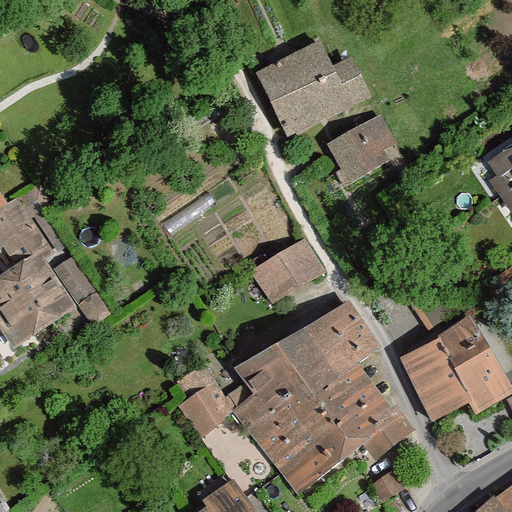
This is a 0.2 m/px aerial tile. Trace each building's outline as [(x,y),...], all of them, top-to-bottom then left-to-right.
[(318,45),(258,75),(287,132),(326,113),(327,115),(366,95),(349,60),(330,69),(318,45)] [(395,142),(380,116),(328,145),(342,170),(334,175),(341,187),(386,161),(380,151),(395,142)] [(511,149),(493,163),(502,177),(495,181),(511,207),(511,149)] [(15,201),(50,255),(63,247),(43,214),(52,208),(38,187),(15,201)] [(0,210),(0,242),(1,244),(5,242),(21,267),(0,280),(0,324),(14,346),(72,309),(40,261),(50,255),(15,201),(0,210)] [(324,275),(304,244),(256,273),(275,301),(324,275)] [(55,269),(79,305),(95,294),(72,258),(55,269)] [(511,297),(511,267),(485,285),(498,306),(511,297)] [(458,313),(427,268),(400,286),(431,331),(458,313)] [(95,294),(79,305),(92,325),(109,314),(95,294)] [(377,459),(412,433),(394,411),(387,417),(351,368),(378,350),(348,307),(238,371),(248,386),(226,400),(205,367),(179,382),(189,400),(179,408),(201,438),(218,423),(233,415),(241,426),(246,423),(299,490),(362,440),(377,459)] [(438,341),(404,358),(434,418),(469,400),(475,411),(511,390),(470,320),(438,341)] [(402,489),(392,474),(373,487),(382,502),(402,489)] [(248,511),(230,485),(204,503),(208,509),(204,511),(248,511)] [(505,511),(511,511),(511,491),(497,502),(505,511)] [(484,511),(505,511),(497,502),(484,511)]
